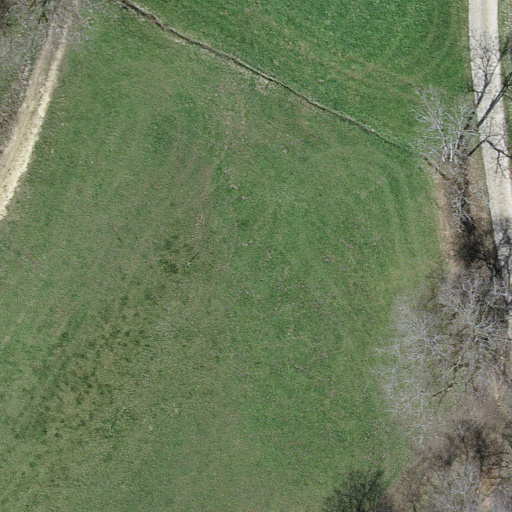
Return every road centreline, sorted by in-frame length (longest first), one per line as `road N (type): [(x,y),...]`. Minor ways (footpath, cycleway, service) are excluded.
road 1 (track): [(481,0),(511,276)]
road 2 (track): [(0,186),(69,0)]
road 3 (track): [(511,430),(410,478),(390,511)]
